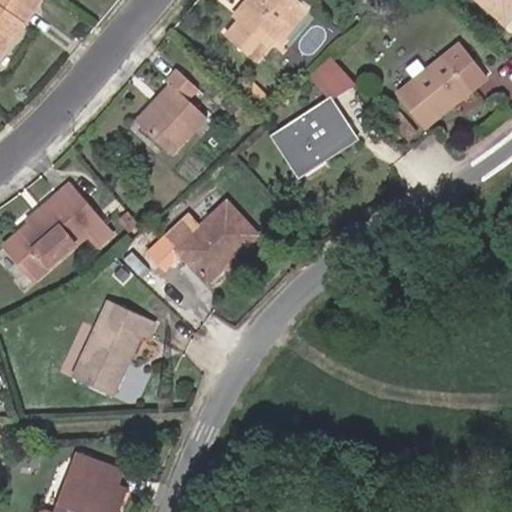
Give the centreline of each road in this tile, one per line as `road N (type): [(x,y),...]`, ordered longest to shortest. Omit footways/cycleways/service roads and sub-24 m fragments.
road 1 (tertiary): [(511,125),(466,168),(291,275),(210,407),(173,511)]
road 2 (residential): [(163,0),(0,167)]
